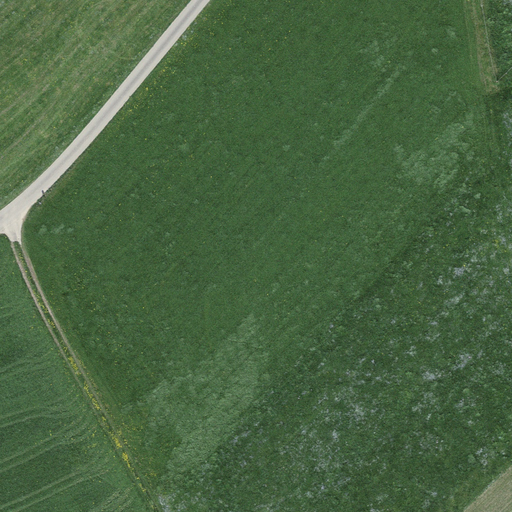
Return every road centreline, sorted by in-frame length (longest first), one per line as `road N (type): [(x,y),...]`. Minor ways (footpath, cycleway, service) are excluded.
road 1 (track): [(2,222),(156,511)]
road 2 (unclassified): [(0,223),(59,169),(200,0)]
